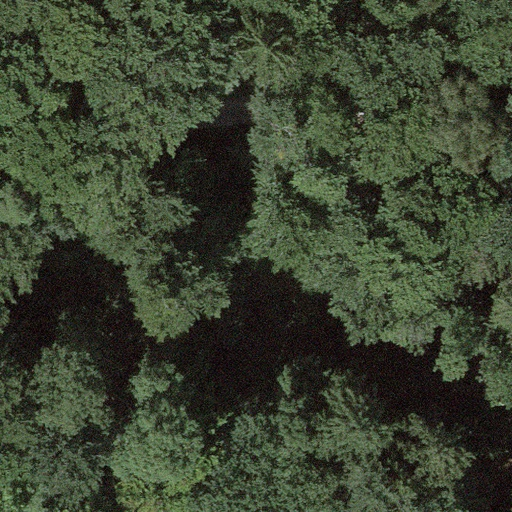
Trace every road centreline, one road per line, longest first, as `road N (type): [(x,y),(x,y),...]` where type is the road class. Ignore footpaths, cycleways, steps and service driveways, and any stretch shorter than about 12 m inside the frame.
road 1 (track): [(0,146),(338,107)]
road 2 (track): [(511,123),(338,107)]
